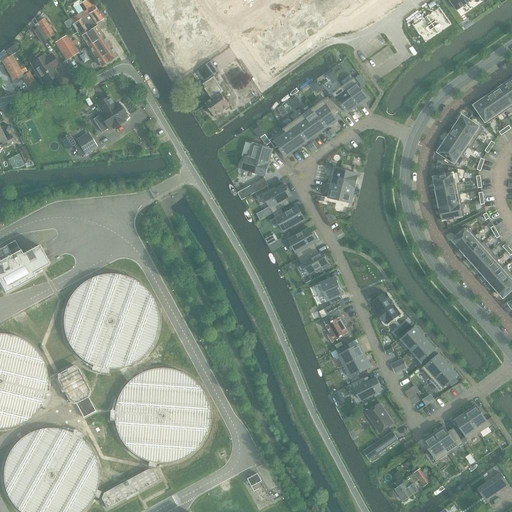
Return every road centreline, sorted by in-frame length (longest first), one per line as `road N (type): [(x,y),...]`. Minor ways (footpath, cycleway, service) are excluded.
road 1 (unclassified): [(365,511),(317,424),(252,271),(135,76),(120,68),(70,90),(0,102)]
road 2 (residential): [(511,366),(419,424),(306,197),(303,177),(312,161),(357,127),(369,122),(411,141)]
road 3 (tertiary): [(511,356),(430,261),(404,182),(411,141)]
road 4 (tertiary): [(411,141),(448,89),(511,45)]
